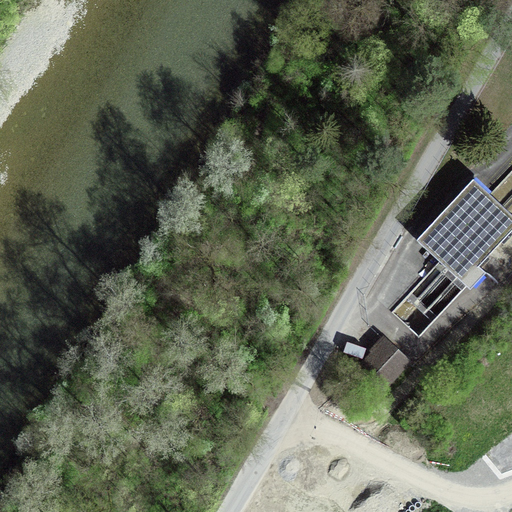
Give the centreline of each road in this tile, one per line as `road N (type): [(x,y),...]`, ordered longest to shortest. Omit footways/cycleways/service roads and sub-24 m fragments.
road 1 (unclassified): [(229,511),(511,20)]
road 2 (track): [(511,494),(476,501),(441,490),(288,407)]
